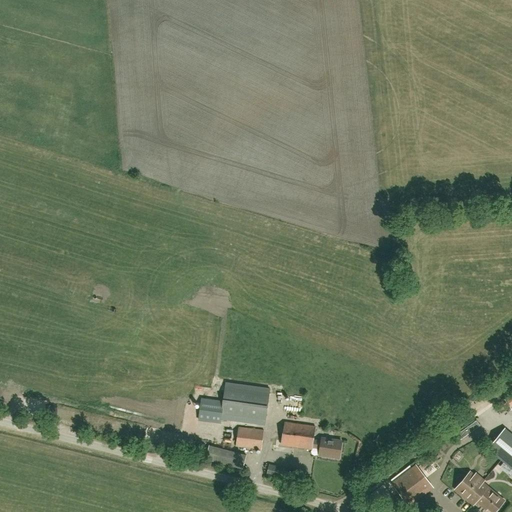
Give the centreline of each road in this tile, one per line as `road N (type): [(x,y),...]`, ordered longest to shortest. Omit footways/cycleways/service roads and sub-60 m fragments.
road 1 (unclassified): [(347,511),(0,423)]
road 2 (track): [(325,511),(511,379)]
